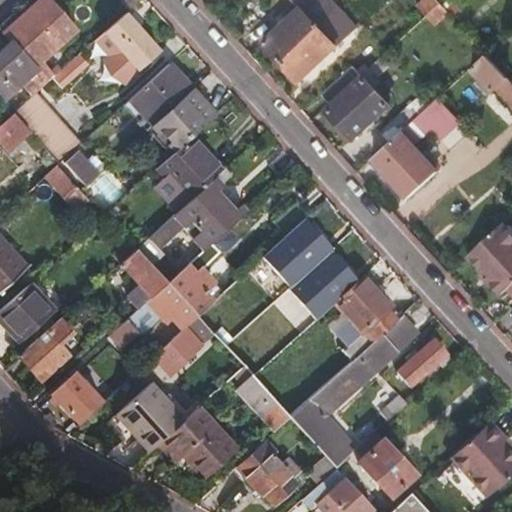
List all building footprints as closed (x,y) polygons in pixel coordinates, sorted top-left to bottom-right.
[(49,0),(36,0),(4,29),(12,39),(35,64),(49,79),(50,78),(37,63),(43,57),(58,43),(60,45),(76,29),(49,0)] [(266,41),(284,60),(340,8),(332,0),(297,0),(303,7),(266,41)] [(340,8),(284,60),(303,81),(381,10),(371,0),(341,0),(338,3),(341,7),(340,8)] [(424,0),(420,5),(427,13),(441,0),(424,0)] [(441,0),(427,13),(436,23),(451,10),(441,0)] [(461,7),(455,0),(441,0),(451,10),(454,13),(461,7)] [(99,33),(96,36),(131,75),(161,49),(125,10),(99,33)] [(0,93),(4,97),(22,80),(30,88),(26,92),(30,97),(37,90),(49,79),(35,64),(12,39),(0,50),(0,93)] [(386,51),(363,71),(366,73),(329,106),(355,136),(392,102),(370,77),(383,66),(387,70),(396,62),(386,51)] [(511,114),(511,77),(488,51),(472,66),(493,89),(496,86),(511,102),(511,112),(511,113),(511,114)] [(56,72),(54,74),(62,82),(87,59),(79,52),(60,68),(56,72)] [(56,72),(43,57),(37,63),(50,78),(53,76),(54,74),(56,72)] [(168,61),(128,98),(151,124),(191,87),(168,61)] [(322,90),(331,100),(357,76),(350,67),(322,90)] [(191,87),(151,124),(174,149),(176,147),(190,135),(207,119),(216,111),(206,99),(208,97),(195,83),(191,87)] [(60,159),(82,140),(37,90),(30,97),(15,110),(31,127),(43,140),(60,159)] [(392,139),(403,128),(416,117),(421,112),(429,105),(419,94),(383,128),(392,139)] [(459,117),(439,95),(429,105),(421,112),(440,134),(459,117)] [(0,106),(0,107),(9,116),(13,112),(15,110),(6,100),(0,106)] [(9,116),(0,123),(0,137),(9,148),(31,127),(15,110),(13,112),(9,116)] [(440,168),(403,128),(392,139),(374,155),(412,195),(440,168)] [(152,184),(174,210),(224,165),(209,149),(206,152),(190,135),(176,147),(174,149),(155,166),(163,174),(152,184)] [(66,162),(85,184),(100,170),(80,149),(66,162)] [(58,161),(46,172),(76,206),(79,203),(95,221),(104,213),(105,212),(58,161)] [(112,184),(122,196),(145,176),(134,164),(112,184)] [(224,165),(174,210),(137,244),(153,260),(163,251),(158,245),(183,222),(188,229),(231,190),(222,181),(231,173),(224,165)] [(242,203),(231,190),(188,229),(187,230),(193,238),(195,236),(204,246),(212,239),(213,239),(231,222),(254,202),(249,196),(242,203)] [(269,220),(283,236),(306,215),(292,198),(269,220)] [(283,236),(262,256),(285,281),(331,238),(308,214),(306,215),(283,236)] [(508,217),(470,251),(484,267),(482,269),(503,292),(510,286),(511,288),(511,217),(509,218),(508,217)] [(231,222),(213,239),(221,248),(239,232),(231,222)] [(0,237),(0,287),(25,265),(0,237)] [(181,268),(178,270),(169,279),(199,312),(215,297),(206,287),(211,283),(203,274),(206,270),(202,266),(221,248),(213,239),(212,239),(204,246),(203,248),(202,249),(189,260),(182,267),(181,268)] [(172,256),(182,267),(189,260),(202,249),(188,242),(172,256)] [(159,267),(153,260),(137,244),(121,259),(147,289),(139,296),(144,301),(148,298),(166,282),(169,279),(163,272),(160,269),(159,267)] [(166,263),(160,269),(163,272),(169,279),(178,270),(173,264),(169,267),(166,263)] [(264,263),(256,269),(274,292),(282,286),(264,263)] [(292,413),(402,315),(366,274),(338,299),(351,315),(339,326),(348,337),(311,371),(277,333),(245,362),(247,363),(256,373),(281,402),(292,413)] [(199,312),(169,279),(166,282),(148,298),(157,307),(154,309),(159,314),(162,312),(170,321),(175,316),(185,325),(199,312)] [(51,305),(29,281),(0,306),(0,320),(16,337),(51,305)] [(248,315),(241,307),(224,289),(215,297),(199,312),(216,331),(235,350),(245,362),(277,333),(264,319),(241,340),(238,335),(234,338),(229,332),(248,315)] [(241,340),(264,319),(268,316),(251,298),(241,307),(248,315),(229,332),(234,338),(238,335),(241,340)] [(141,304),(111,331),(122,343),(128,337),(138,329),(135,326),(149,313),(141,304)] [(185,325),(144,361),(148,365),(157,357),(171,371),(216,331),(199,312),(185,325)] [(71,330),(58,315),(16,352),(39,377),(68,351),(59,341),(71,330)] [(346,455),(356,446),(325,411),(415,328),(402,315),(292,413),(338,463),(346,455)] [(441,357),(447,363),(455,356),(436,336),(399,369),(412,383),(441,357)] [(103,347),(85,368),(113,391),(131,370),(103,347)] [(243,384),(256,373),(247,363),(245,362),(233,373),(243,384)] [(52,391),(79,420),(102,399),(84,380),(88,376),(83,371),(79,375),(77,372),(71,374),(52,391)] [(256,373),(243,384),(236,391),(272,431),(292,413),(281,402),(256,373)] [(160,439),(185,416),(150,378),(115,409),(138,434),(133,438),(146,452),(160,439)] [(447,450),(485,403),(461,383),(428,423),(434,428),(428,435),(447,450)] [(383,411),(389,417),(407,400),(402,393),(383,411)] [(185,416),(160,439),(177,459),(185,452),(206,474),(238,445),(200,403),(185,416)] [(511,467),(511,449),(505,442),(503,446),(496,438),(503,432),(490,418),(450,453),(484,492),(511,467)] [(359,444),(366,451),(385,433),(378,426),(359,444)] [(503,446),(505,442),(509,440),(503,432),(496,438),(503,446)] [(419,469),(385,433),(366,451),(360,457),(393,494),(419,469)] [(278,448),(267,436),(237,463),(259,486),(261,484),(275,498),(296,479),(291,473),(298,467),(286,454),(280,460),(272,453),(278,448)] [(338,463),(357,485),(366,477),(346,455),(338,463)] [(320,478),(329,471),(318,459),(310,467),(320,478)] [(357,485),(338,463),(329,471),(320,478),(302,495),(312,505),(317,500),(328,511),(382,511),(374,503),(364,492),(357,485)] [(416,485),(411,490),(431,511),(462,511),(457,506),(456,508),(431,481),(421,490),(416,485)] [(370,487),(364,492),(374,503),(382,511),(386,511),(391,508),(370,487)] [(431,511),(411,490),(391,508),(386,511),(431,511)]
